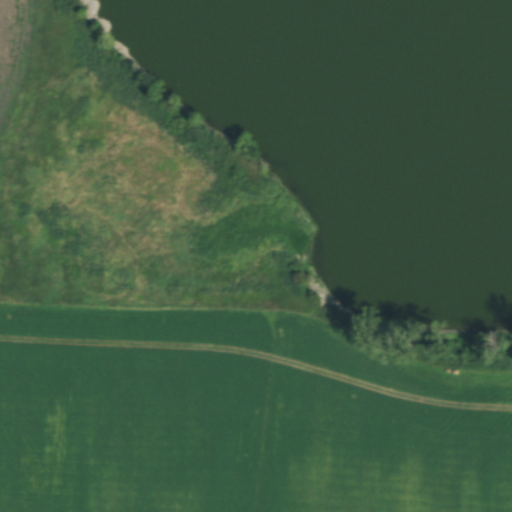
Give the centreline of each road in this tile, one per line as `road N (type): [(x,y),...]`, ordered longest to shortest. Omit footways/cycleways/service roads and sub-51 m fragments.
road 1 (track): [(511,386),(450,384),(273,310),(0,305)]
road 2 (track): [(0,189),(48,61),(55,0)]
